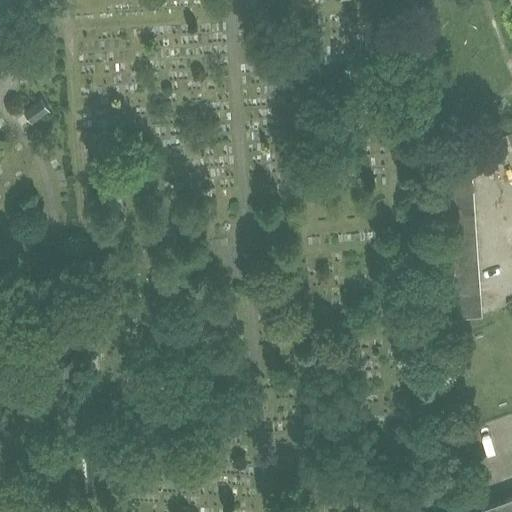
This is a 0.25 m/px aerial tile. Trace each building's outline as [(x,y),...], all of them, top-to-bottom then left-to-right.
[(0,57),(6,53),(14,48),(0,28),(0,57)] [(33,122),(50,110),(42,98),(25,111),(26,112),(31,119),(33,122)] [(446,149),(447,161),(472,159),(471,147),(446,149)] [(472,170),(472,159),(447,161),(448,172),(472,170)] [(473,181),(472,170),(448,172),(449,183),(473,181)] [(474,193),(473,181),(449,183),(449,194),(474,193)] [(475,204),(474,193),(449,194),(450,206),(475,204)] [(475,215),(475,204),(450,206),(451,217),(475,215)] [(476,226),(475,215),(451,217),(452,228),(476,226)] [(477,238),(476,226),(452,228),(452,239),(477,238)] [(478,249),(477,238),(452,239),(453,251),(478,249)] [(479,260),(478,249),(453,251),(454,262),(479,260)] [(479,271),(479,260),(454,262),(455,273),(479,271)] [(480,283),(479,271),(455,273),(456,284),(480,283)] [(481,294),(480,283),(456,284),(456,296),(481,294)] [(482,305),(481,294),(456,296),(457,307),(482,305)] [(483,317),(482,305),(457,307),(458,319),(483,317)] [(511,511),(511,495),(484,506),(486,511),(511,511)]
